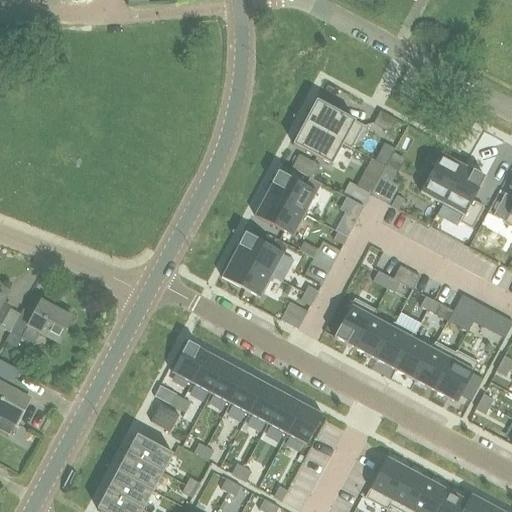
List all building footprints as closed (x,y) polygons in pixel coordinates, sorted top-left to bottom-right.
[(316,101),(304,123),(352,149),(363,127),(316,101)] [(380,112),(373,124),(389,133),(396,121),(380,112)] [(304,123),(293,145),(331,166),(343,145),(351,150),(352,149),(304,123)] [(441,154),(420,193),(442,205),(463,166),(441,154)] [(320,167),(299,155),(292,168),(314,180),(320,167)] [(385,167),(371,160),(356,187),(370,195),(380,177),(385,167)] [(463,166),(442,205),(463,216),(460,223),(472,230),(484,208),(472,202),(485,178),(463,166)] [(280,174),(268,196),(307,217),(319,195),(280,174)] [(511,198),(505,194),(493,216),(505,223),(509,216),(511,217),(511,198)] [(268,196),(256,218),(295,239),(307,217),(268,196)] [(397,196),(391,207),(399,211),(404,200),(397,196)] [(364,208),(346,199),(340,211),(345,213),(335,232),(348,238),(364,208)] [(337,233),(333,241),(343,246),(347,238),(337,233)] [(247,235),(235,257),(274,278),(286,256),(247,235)] [(235,257),(223,279),(262,300),(274,278),(235,257)] [(378,272),(373,282),(387,290),(393,280),(378,272)] [(411,272),(404,286),(413,291),(420,277),(411,272)] [(393,280),(387,290),(394,294),(400,284),(393,280)] [(308,287),(304,294),(314,300),(318,292),(308,287)] [(304,294),(300,302),(310,307),(314,300),(304,294)] [(0,327),(10,309),(3,305),(6,300),(0,296),(0,327)] [(59,344),(72,319),(52,308),(55,302),(44,296),(33,316),(23,310),(5,343),(16,349),(22,338),(33,345),(39,333),(59,344)] [(425,297),(420,308),(427,312),(433,301),(425,297)] [(355,300),(334,339),(355,350),(376,311),(355,300)] [(433,301),(427,312),(435,315),(440,305),(433,301)] [(376,311),(355,350),(375,361),(395,324),(394,324),(391,328),(373,318),(377,312),(376,311)] [(465,319),(460,329),(467,333),(473,323),(465,319)] [(395,324),(375,361),(395,372),(415,335),(395,324)] [(415,335),(395,372),(415,382),(436,344),(435,343),(431,349),(413,340),(416,335),(415,335)] [(188,343),(171,374),(191,385),(208,354),(188,343)] [(436,344),(415,382),(435,393),(457,352),(456,352),(455,354),(436,344)] [(457,352),(435,393),(456,404),(469,381),(473,374),(478,364),(457,352)] [(208,354),(191,385),(210,395),(227,364),(208,354)] [(0,356),(0,416),(17,425),(30,401),(9,389),(21,367),(0,356)] [(511,361),(504,357),(500,365),(510,370),(511,366),(511,361)] [(227,364),(210,395),(229,405),(246,374),(227,364)] [(500,365),(496,372),(506,377),(510,370),(500,365)] [(246,374),(229,405),(248,415),(265,385),(246,374)] [(469,381),(460,397),(471,402),(483,380),(473,374),(469,381)] [(265,385),(248,415),(267,426),(284,395),(265,385)] [(284,395),(267,426),(286,436),(303,405),(284,395)] [(483,395),(479,403),(489,408),(493,401),(483,395)] [(176,396),(170,406),(178,410),(183,400),(176,396)] [(183,400),(178,410),(185,414),(190,404),(183,400)] [(479,403),(475,410),(485,415),(489,408),(479,403)] [(303,405),(286,436),(306,446),(323,416),(303,405)] [(160,406),(151,423),(170,433),(179,416),(160,406)] [(136,436),(126,454),(163,474),(173,455),(136,436)] [(199,444),(193,455),(200,459),(206,448),(199,444)] [(206,448),(200,459),(208,463),(213,452),(206,448)] [(126,454),(116,473),(153,493),(163,474),(126,454)] [(387,458),(365,499),(386,510),(408,470),(387,458)] [(237,465),(231,475),(238,479),(244,469),(237,465)] [(244,469),(238,479),(246,483),(251,473),(244,469)] [(408,470),(386,510),(387,511),(389,507),(398,511),(410,511),(428,480),(408,470)] [(116,473),(107,492),(143,511),(153,493),(116,473)] [(190,479),(186,486),(196,492),(200,484),(190,479)] [(226,480),(220,490),(228,494),(233,484),(226,480)] [(428,480),(410,511),(436,511),(448,491),(428,480)] [(233,484),(228,494),(235,498),(241,488),(233,484)] [(186,486),(182,494),(192,499),(196,492),(186,486)] [(279,488),(274,498),(281,502),(287,492),(279,488)] [(448,491),(436,511),(462,511),(471,496),(471,495),(467,502),(448,491)] [(107,492),(97,510),(99,511),(142,511),(143,511),(107,492)] [(471,496),(462,511),(489,511),(493,507),(471,496)] [(264,501),(258,511),(260,511),(267,511),(271,505),(264,501)]
